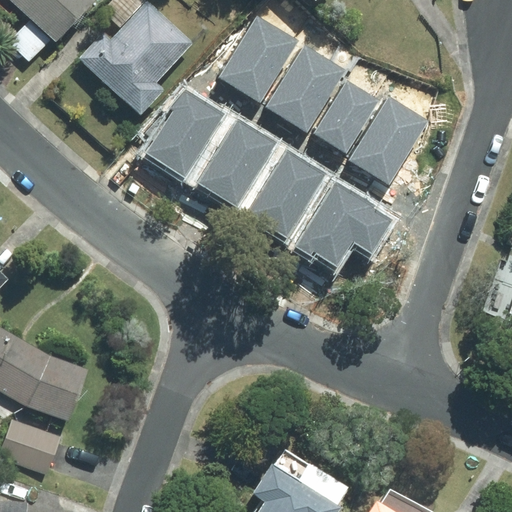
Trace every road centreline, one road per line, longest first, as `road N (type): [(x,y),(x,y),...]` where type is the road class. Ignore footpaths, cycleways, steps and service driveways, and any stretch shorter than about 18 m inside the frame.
road 1 (residential): [(511,30),(503,77),(394,382)]
road 2 (residential): [(0,114),(215,312)]
road 3 (residential): [(136,511),(215,312)]
road 4 (residential): [(215,312),(394,382)]
road 5 (residential): [(394,382),(511,434)]
